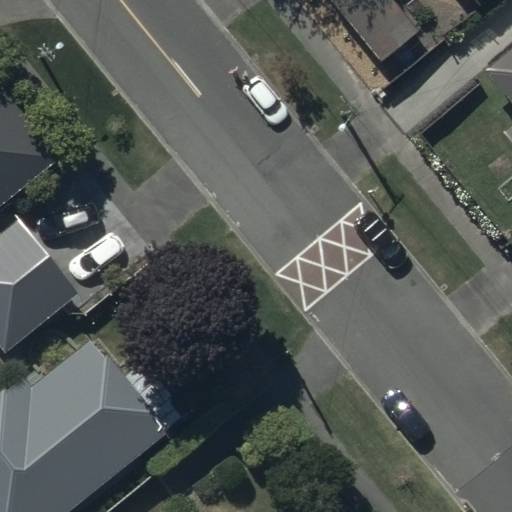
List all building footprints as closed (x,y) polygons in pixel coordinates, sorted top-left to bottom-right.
[(328,0),(322,6),(379,78),(423,44),(388,0),(328,0)] [(459,0),(470,12),(484,0),(459,0)] [(511,112),(497,124),(511,142),(511,35),(478,64),(511,104),(511,112)] [(0,213),(55,166),(0,100),(0,213)] [(0,242),(0,361),(2,364),(75,305),(15,231),(0,242)] [(0,511),(79,511),(183,429),(150,386),(129,402),(88,349),(28,396),(21,387),(0,403),(0,511)]
